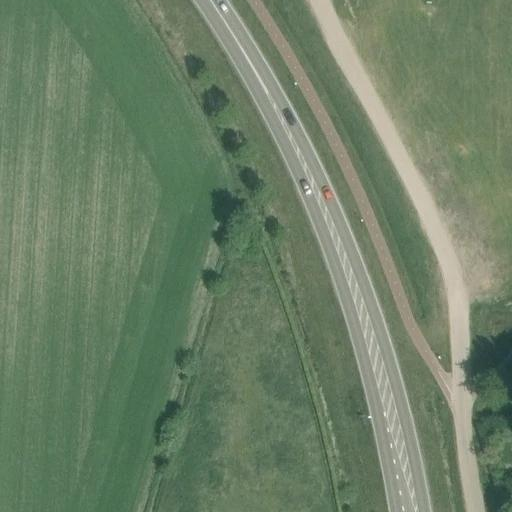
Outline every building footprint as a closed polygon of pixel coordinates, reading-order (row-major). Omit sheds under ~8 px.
[(426,12),(400,17),(404,35),(430,29),(426,12)] [(495,98),(511,93),(494,40),(478,45),(495,98)] [(435,42),(411,51),(420,74),(444,65),(435,42)] [(506,145),(454,165),(459,177),(511,156),(506,145)] [(470,261),(511,246),(511,185),(451,206),(470,261)]
